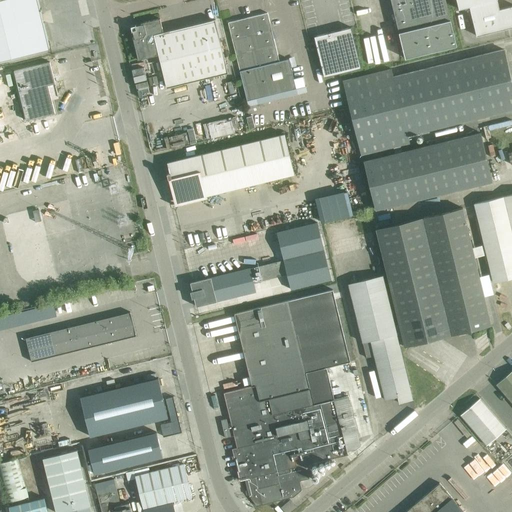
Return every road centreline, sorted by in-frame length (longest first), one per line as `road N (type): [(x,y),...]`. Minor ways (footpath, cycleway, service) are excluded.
road 1 (unclassified): [(224,500),(105,16)]
road 2 (unclassified): [(309,511),(511,341)]
